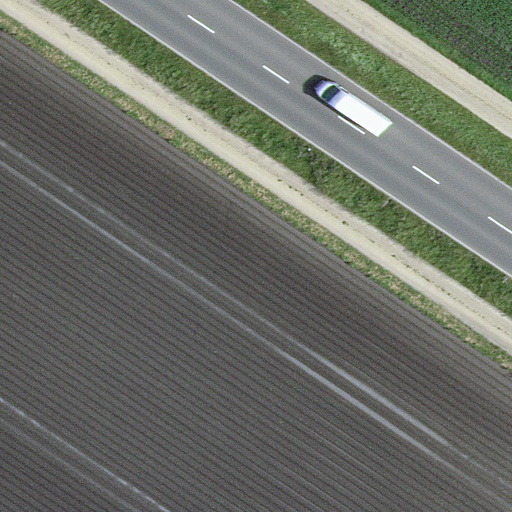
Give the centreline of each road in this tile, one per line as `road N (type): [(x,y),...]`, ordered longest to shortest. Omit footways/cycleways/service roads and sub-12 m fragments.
road 1 (track): [(511,364),(0,20)]
road 2 (primary): [(511,252),(135,0)]
road 3 (track): [(334,0),(511,119)]
